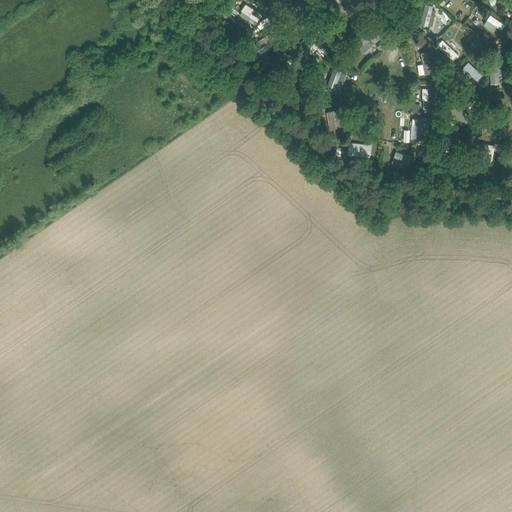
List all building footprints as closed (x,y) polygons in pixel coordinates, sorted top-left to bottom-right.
[(241,1),(235,8),(251,21),(257,14),(241,1)] [(477,23),(493,34),(499,24),(484,13),(477,23)] [(250,44),(257,52),(270,41),(263,33),(250,44)] [(448,41),(442,45),(446,50),(451,46),(448,41)] [(417,51),(419,73),(426,73),(423,50),(417,51)] [(420,73),(418,61),(411,62),(413,74),(420,73)] [(485,84),(496,83),(495,64),(485,64),(485,84)] [(416,99),(429,99),(430,86),(417,86),(416,99)] [(419,101),(417,109),(430,111),(431,108),(424,106),(425,102),(419,101)] [(322,108),(323,124),(334,124),(334,108),(322,108)] [(459,110),(455,115),(462,121),(466,116),(459,110)] [(414,116),(405,115),(404,141),(412,142),(414,116)] [(386,164),(403,166),(405,153),(389,151),(386,164)]
